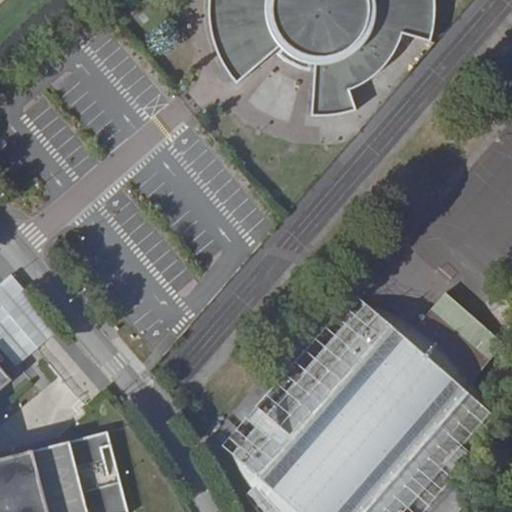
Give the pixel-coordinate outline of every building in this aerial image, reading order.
[(235,81),(238,85),(266,60),(281,47),(286,42),(290,45),(281,54),(287,59),(301,66),(309,68),(311,56),(315,58),(312,117),(314,117),(323,117),(331,117),(340,116),(348,114),(356,111),(357,111),(350,91),(357,88),(363,85),(368,82),(373,78),(378,74),(382,70),(386,66),(390,61),(393,56),(396,51),(399,45),(402,40),(403,35),(431,43),(433,35),(435,27),(436,19),(436,11),(436,3),(435,0),(209,0),(209,8),(209,17),(210,24),(211,32),(213,39),(215,47),(218,54),(222,62),(226,68),(230,74),(235,81)] [(23,289),(12,276),(0,286),(0,302),(3,306),(23,289)] [(3,306),(0,308),(0,344),(18,366),(42,347),(60,332),(23,289),(3,306)] [(400,511),(402,510),(443,463),(445,461),(458,445),(488,410),(471,383),(506,344),(446,293),(415,329),(391,317),(367,306),(235,458),(257,491),(278,511),(400,511)] [(0,511),(127,511),(108,436),(0,463),(0,392),(9,385),(0,373),(0,511)] [(476,462),(458,445),(445,461),(443,463),(461,479),(476,462)]
